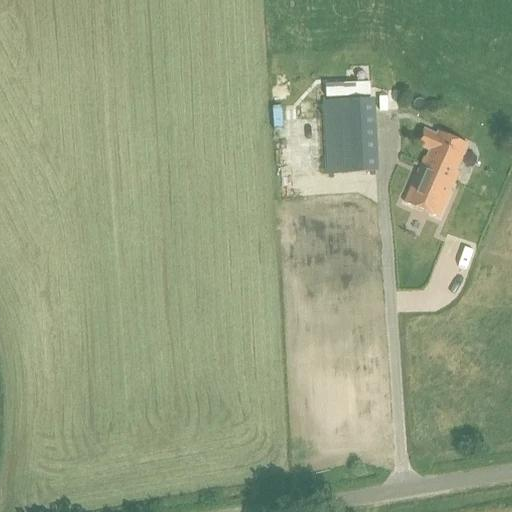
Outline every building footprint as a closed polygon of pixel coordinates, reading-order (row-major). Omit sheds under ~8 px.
[(369,82),(325,84),(326,98),(370,96),(369,82)] [(371,98),(324,101),(328,173),(376,170),(371,98)] [(438,134),(425,129),(418,145),(431,150),(427,157),(425,157),(406,202),(441,217),(460,171),(458,170),(469,144),(439,131),(438,134)] [(455,229),(485,243),(505,200),(476,186),(455,229)] [(378,245),(376,198),(308,200),(310,247),(378,245)] [(359,274),(336,275),(338,332),(361,331),(359,274)] [(380,362),(356,364),(358,392),(383,391),(380,362)]
